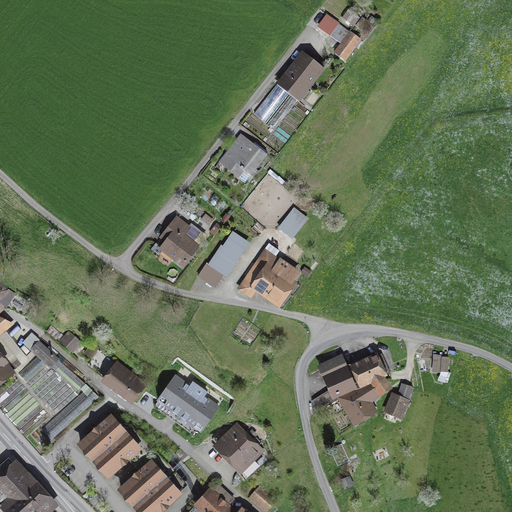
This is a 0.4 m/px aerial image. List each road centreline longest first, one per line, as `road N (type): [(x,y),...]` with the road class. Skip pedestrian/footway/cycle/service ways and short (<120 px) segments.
road 1 (residential): [(258,511),(38,331),(2,312)]
road 2 (unclassified): [(307,35),(119,268)]
road 3 (unclassified): [(119,268),(163,288),(311,324),(330,341)]
road 4 (residential): [(330,341),(309,354),(301,386),(334,511)]
road 5 (unclassified): [(0,174),(119,268)]
road 6 (secondary): [(0,417),(78,511)]
